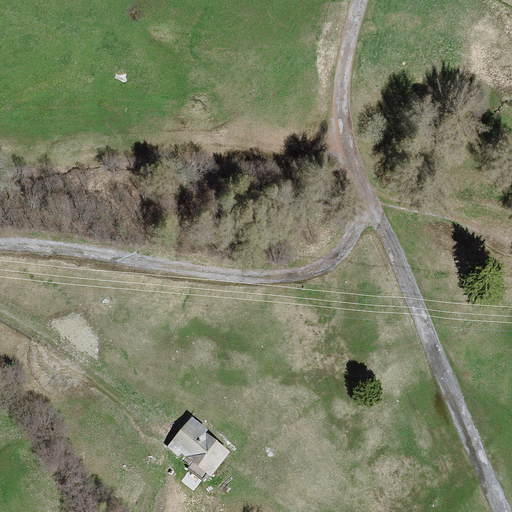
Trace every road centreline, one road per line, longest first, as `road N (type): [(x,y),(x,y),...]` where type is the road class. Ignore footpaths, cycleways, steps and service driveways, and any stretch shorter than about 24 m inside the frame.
road 1 (track): [(347,0),(328,84),(332,161),(493,511)]
road 2 (track): [(363,226),(315,264),(266,283),(0,245)]
